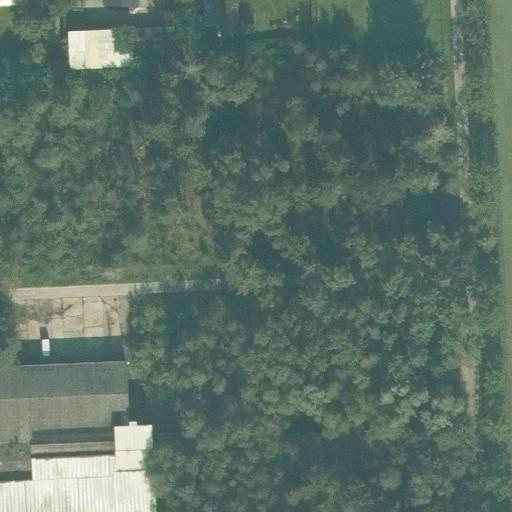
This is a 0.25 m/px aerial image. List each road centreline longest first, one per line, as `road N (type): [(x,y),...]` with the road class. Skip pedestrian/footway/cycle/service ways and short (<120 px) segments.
road 1 (unclassified): [(463,278),(0,298)]
road 2 (unclassified): [(463,278),(454,0)]
road 3 (unclassified): [(475,511),(463,278)]
